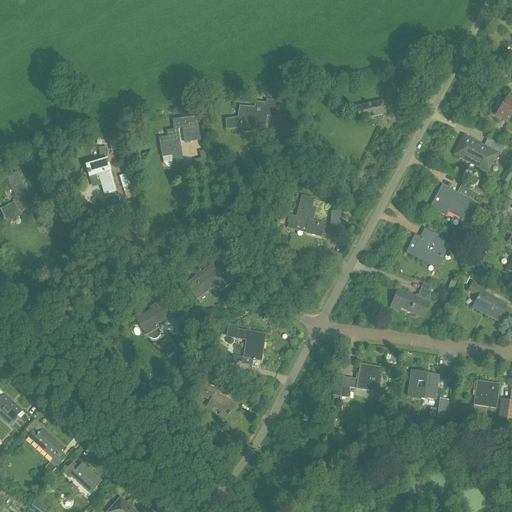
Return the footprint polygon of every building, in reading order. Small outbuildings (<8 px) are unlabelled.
[(497,108),(499,110),(496,114),(509,123),(506,128),(511,131),(511,99),(508,97),(505,101),(502,100),(500,100),(497,101),(496,103),(496,106),(497,108)] [(241,132),(264,134),(266,116),(277,117),(278,102),(267,101),(267,103),(255,102),(254,108),(239,106),(238,112),(238,118),(226,120),(226,129),(241,128),(241,132)] [(356,107),(359,120),(385,114),(385,113),(387,112),(394,116),(401,103),(385,102),(383,102),(383,101),(356,107)] [(282,131),(294,132),(295,117),(292,116),(283,116),(282,131)] [(172,155),(173,161),(182,160),(177,129),(185,128),(187,142),(201,140),(198,126),(196,126),(194,117),(173,120),(174,130),(167,131),(168,137),(159,139),(162,157),(172,155)] [(453,155),(487,173),(497,154),(500,155),(504,147),(495,143),(490,140),(487,139),(484,146),(464,135),(453,155)] [(109,142),(110,151),(118,150),(117,141),(109,142)] [(92,188),(102,185),(105,194),(116,191),(109,171),(110,171),(107,160),(106,160),(106,149),(100,149),(100,162),(86,167),(92,188)] [(0,210),(7,223),(21,216),(19,211),(33,204),(22,183),(23,183),(17,172),(6,178),(18,202),(15,203),(14,202),(0,210)] [(36,175),(46,194),(52,191),(43,172),(36,175)] [(119,176),(123,189),(130,186),(127,174),(119,176)] [(448,212),(461,219),(467,209),(471,211),(475,202),(477,197),(479,198),(482,193),(480,192),(481,190),(469,183),(466,188),(461,185),(456,193),(441,185),(430,208),(446,216),(448,212)] [(117,196),(106,199),(108,207),(120,204),(117,196)] [(287,229),(321,238),(325,224),(312,221),(315,209),(311,208),(313,200),(302,197),(297,218),(289,216),(287,224),(288,224),(287,229)] [(330,229),(339,230),(340,213),(331,212),(330,229)] [(281,214),(277,222),(283,225),(287,216),(281,214)] [(489,226),(492,234),(500,231),(497,223),(489,226)] [(406,253),(439,269),(444,258),(447,260),(450,259),(452,255),(451,252),(448,251),(451,244),(438,238),(435,245),(414,234),(406,253)] [(470,264),(475,266),(479,255),(474,253),(470,264)] [(186,286),(196,299),(215,284),(220,291),(238,278),(233,271),(230,268),(219,276),(212,266),(202,273),(200,271),(195,275),(197,277),(186,286)] [(461,281),(466,284),(470,276),(465,273),(461,281)] [(446,292),(452,295),(458,282),(451,280),(446,292)] [(472,308),(498,321),(505,306),(483,294),(486,288),(472,281),(467,292),(478,297),(472,308)] [(400,308),(424,318),(430,303),(428,303),(434,288),(422,283),(416,298),(398,290),(390,308),(399,311),(400,308)] [(151,339),(154,340),(157,339),(159,336),(160,333),(156,325),(163,321),(165,324),(172,320),(163,305),(161,301),(150,307),(152,312),(143,317),(141,313),(134,316),(142,330),(143,330),(146,336),(148,335),(148,336),(151,339)] [(180,315),(175,318),(181,328),(186,326),(180,315)] [(217,364),(222,368),(227,360),(243,363),(243,364),(252,365),(253,360),(260,361),(264,335),(237,330),(238,326),(228,325),(226,337),(235,338),(246,340),(244,358),(233,356),(226,351),(227,349),(218,343),(212,353),(210,352),(207,357),(217,363),(217,364)] [(340,397),(348,398),(349,388),(378,392),(382,368),(360,364),(357,379),(343,377),(340,397)] [(410,372),(406,398),(422,400),(422,399),(434,400),(438,377),(426,375),(426,374),(410,372)] [(473,405),(496,409),(499,384),(476,381),(473,405)] [(147,385),(151,391),(156,387),(153,382),(147,385)] [(219,415),(226,419),(234,404),(225,399),(228,394),(229,394),(232,390),(223,385),(219,392),(202,382),(195,394),(209,402),(207,407),(212,409),(213,407),(221,412),(219,415)] [(157,399),(165,408),(176,400),(168,390),(157,399)] [(0,410),(12,421),(22,411),(5,395),(0,400),(0,399),(0,410)] [(498,418),(506,419),(509,400),(501,399),(498,418)] [(429,417),(445,419),(447,406),(439,405),(438,410),(430,409),(429,417)] [(403,421),(404,412),(397,411),(396,420),(403,421)] [(300,422),(295,433),(299,435),(305,425),(300,422)] [(24,439),(33,429),(27,424),(18,434),(24,439)] [(51,462),(57,468),(59,466),(68,457),(62,452),(61,451),(64,448),(43,429),(39,425),(34,431),(28,437),(53,459),(51,462)] [(72,476),(91,493),(101,482),(82,464),(79,467),(73,462),(63,472),(70,478),(72,476)] [(51,474),(52,476),(57,471),(55,469),(56,469),(50,463),(44,469),(50,475),(51,474)] [(108,511),(135,511),(120,499),(108,511)] [(36,509),(40,503),(35,500),(31,505),(36,509)]
